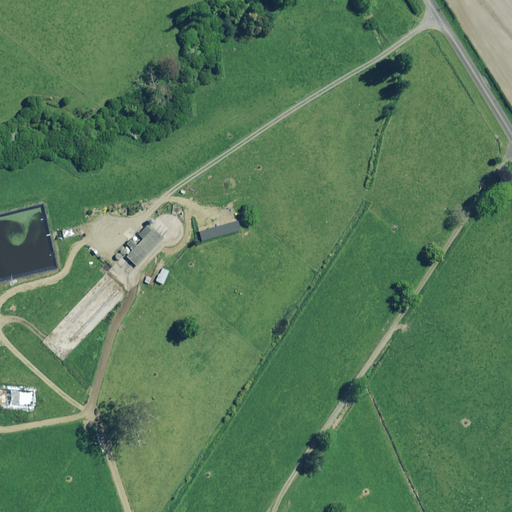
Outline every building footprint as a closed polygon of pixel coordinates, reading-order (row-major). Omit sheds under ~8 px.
[(239,231),(237,221),(199,232),(201,241),(239,231)] [(163,239),(148,225),(138,235),(142,240),(136,246),(130,240),(126,244),(132,250),(126,257),(136,267),(163,239)] [(129,250),(125,246),(118,252),(122,256),(129,250)] [(121,257),(117,252),(113,256),(117,261),(121,257)] [(168,272),(162,269),(156,281),(162,285),(168,272)]
